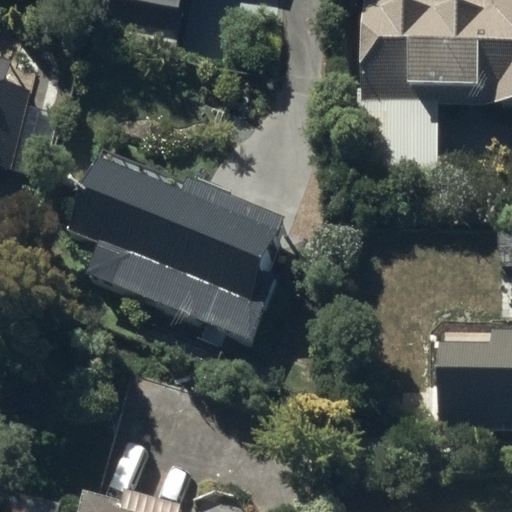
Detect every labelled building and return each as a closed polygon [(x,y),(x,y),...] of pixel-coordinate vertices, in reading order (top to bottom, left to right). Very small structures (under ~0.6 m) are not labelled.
[(100,0),(99,4),(183,24),(189,0),(100,0)] [(511,0),(363,0),(363,102),(355,102),(355,182),(441,183),(441,113),(511,113),(511,0)] [(0,177),(16,181),(35,98),(9,92),(15,69),(0,65),(0,177)] [(102,167),(70,242),(101,255),(90,283),(255,354),(282,292),(268,286),(289,237),(187,193),(183,202),(102,167)] [(442,356),(441,439),(511,440),(511,341),(495,341),(495,357),(442,356)]
